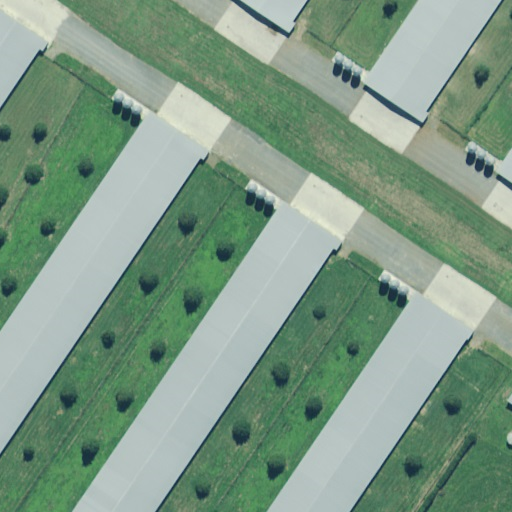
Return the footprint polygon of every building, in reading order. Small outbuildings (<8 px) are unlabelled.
[(243,0),(242,2),(297,40),(324,0),(243,0)] [(511,0),(436,0),(377,89),(432,126),(511,7),(511,0)] [(0,10),(0,109),(46,42),(0,10)] [(165,122),(0,361),(0,480),(220,160),(165,122)] [(168,511),(348,251),(293,214),(88,511),(168,511)] [(433,304),(285,511),(363,511),(485,340),(433,304)]
